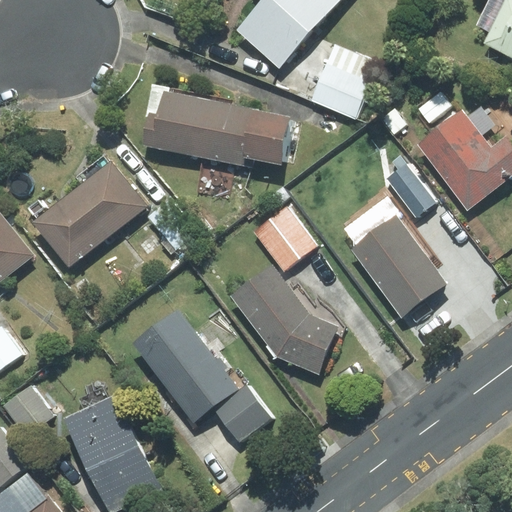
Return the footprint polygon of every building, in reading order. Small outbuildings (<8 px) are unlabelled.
[(248,0),(234,15),(246,27),(238,36),(278,74),(348,0),(248,0)] [(511,3),(505,0),(492,0),(477,28),(493,36),(487,46),(511,60),(511,3)] [(372,81),(326,67),(314,106),(360,120),(372,81)] [(142,150),(201,162),(194,196),(245,206),(252,173),(253,166),(285,173),(295,125),(170,99),(171,91),(155,88),(142,150)] [(441,138),(421,153),(469,217),(511,184),(511,153),(505,144),(493,154),(445,90),(420,109),(441,138)] [(114,166),(35,227),(72,274),(151,213),(114,166)] [(405,168),(387,182),(418,223),(437,209),(405,168)] [(167,205),(149,223),(178,253),(197,235),(167,205)] [(290,213),(257,238),(286,276),(319,251),(290,213)] [(420,231),(411,238),(392,213),(349,247),(409,323),(452,290),(430,262),(439,255),(420,231)] [(0,217),(0,291),(37,262),(0,217)] [(315,322),(272,271),(231,306),(274,357),(319,378),(340,335),(315,322)] [(176,316),(133,352),(198,430),(214,417),(242,451),(278,421),(250,388),(242,395),(176,316)] [(2,328),(0,329),(0,378),(26,357),(2,328)] [(34,389),(5,409),(29,443),(58,422),(34,389)] [(118,402),(67,426),(107,511),(127,511),(162,496),(118,402)] [(0,436),(0,490),(1,492),(27,470),(0,436)] [(0,511),(60,511),(33,478),(0,503),(0,511)]
